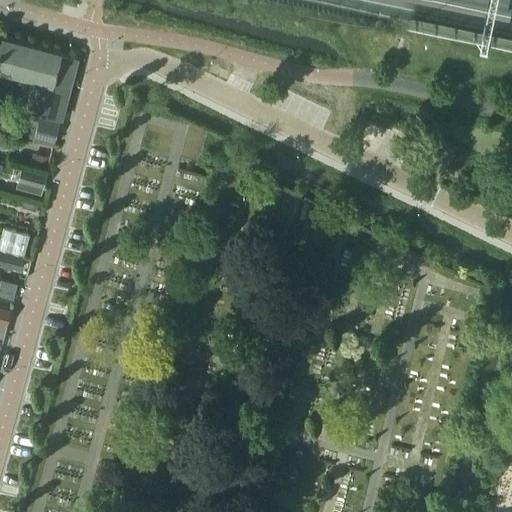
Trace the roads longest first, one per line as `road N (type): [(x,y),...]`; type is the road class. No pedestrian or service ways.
road 1 (residential): [(511,234),(154,59),(137,55),(96,66)]
road 2 (residential): [(0,431),(96,66)]
